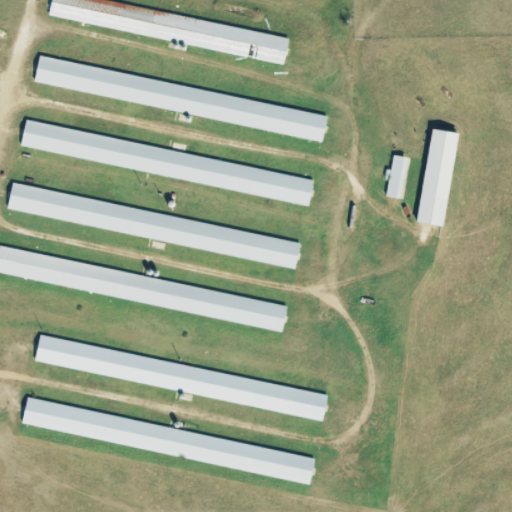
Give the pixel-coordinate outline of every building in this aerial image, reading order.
[(251,55),(250,59),(284,65),(289,35),(87,0),(52,0),(49,20),(251,55)] [(328,114),(39,59),(34,85),(323,140),(328,114)] [(310,202),(315,176),(25,125),(20,152),(310,202)] [(416,223),(444,227),(460,134),(432,129),(416,223)] [(409,159),(394,155),(385,197),(401,200),(409,159)] [(301,241),(12,186),(7,212),(296,267),(301,241)] [(0,276),(283,331),(288,304),(0,249),(0,276)] [(40,339),(35,365),(324,420),(329,393),(40,339)] [(27,401),(22,427),(311,483),(316,457),(27,401)]
